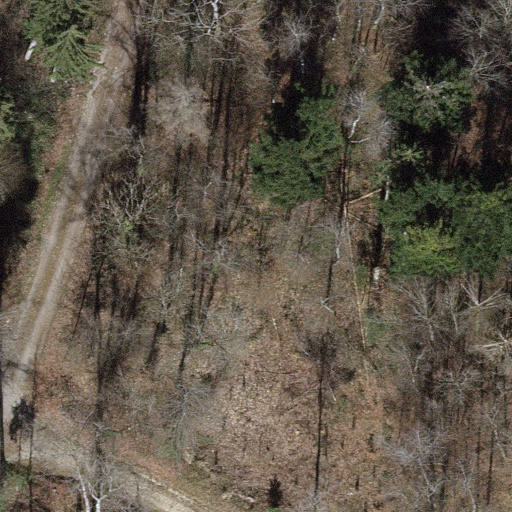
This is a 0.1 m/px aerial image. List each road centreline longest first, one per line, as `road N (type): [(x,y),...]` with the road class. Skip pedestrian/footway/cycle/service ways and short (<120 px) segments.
road 1 (track): [(128,0),(117,104),(83,239),(0,405)]
road 2 (track): [(208,511),(111,468),(0,448)]
